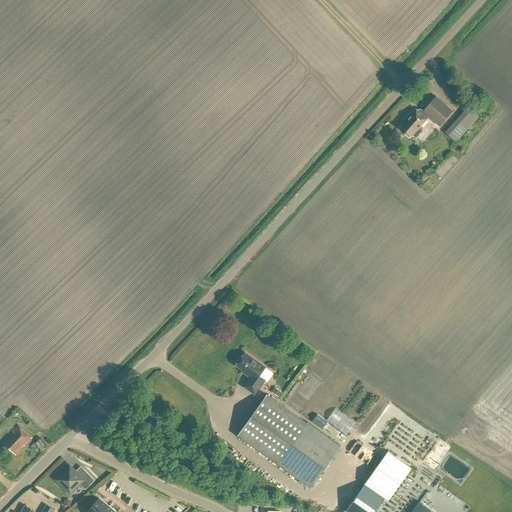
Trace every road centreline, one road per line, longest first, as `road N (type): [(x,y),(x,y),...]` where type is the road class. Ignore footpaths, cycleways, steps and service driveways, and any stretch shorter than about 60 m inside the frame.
road 1 (unclassified): [(69,438),(481,0)]
road 2 (residential): [(222,511),(69,438)]
